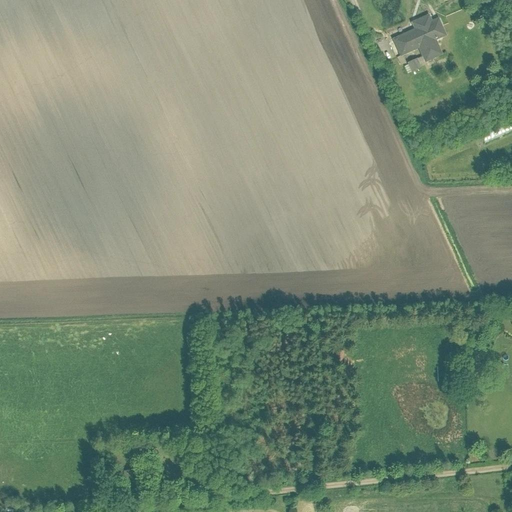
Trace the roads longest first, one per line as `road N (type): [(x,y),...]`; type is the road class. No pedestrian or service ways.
road 1 (track): [(100,511),(511,470)]
road 2 (track): [(511,191),(418,191),(332,0)]
